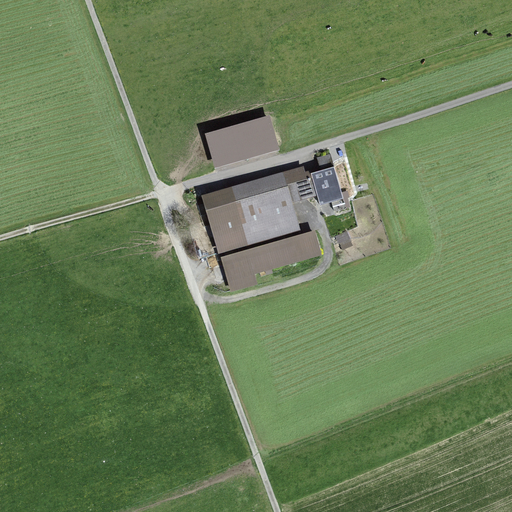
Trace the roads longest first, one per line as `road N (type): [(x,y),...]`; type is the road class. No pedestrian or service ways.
road 1 (track): [(87,0),(276,511)]
road 2 (residential): [(159,194),(511,85)]
road 3 (track): [(257,460),(511,360)]
road 4 (track): [(0,238),(159,194)]
